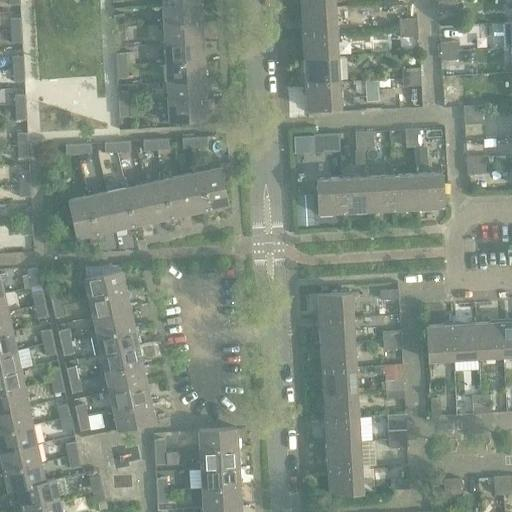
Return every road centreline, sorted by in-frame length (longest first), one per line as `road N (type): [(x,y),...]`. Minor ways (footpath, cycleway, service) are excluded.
road 1 (unclassified): [(284,511),(255,0)]
road 2 (residential): [(511,280),(456,283),(453,236),(473,214)]
